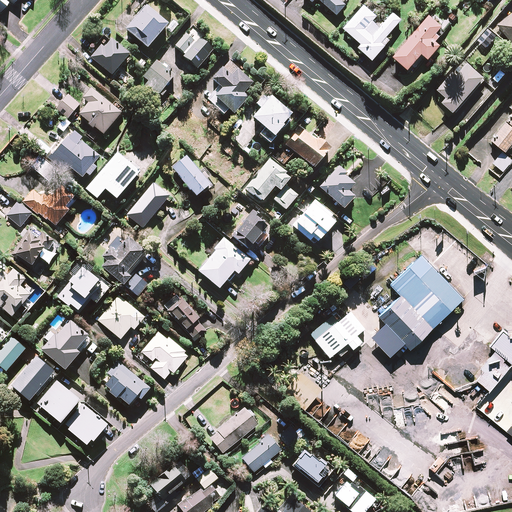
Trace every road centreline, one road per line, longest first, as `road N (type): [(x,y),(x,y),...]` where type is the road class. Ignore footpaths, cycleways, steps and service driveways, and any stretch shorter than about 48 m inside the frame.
road 1 (residential): [(84,503),(93,476),(438,178)]
road 2 (primary): [(438,178),(229,0)]
road 3 (residential): [(85,0),(0,97)]
